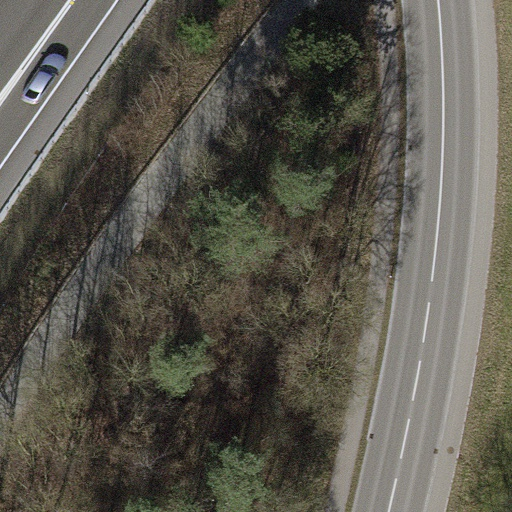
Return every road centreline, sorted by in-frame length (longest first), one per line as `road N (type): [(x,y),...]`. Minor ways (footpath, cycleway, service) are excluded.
road 1 (track): [(300,0),(144,207),(0,424)]
road 2 (tertiary): [(390,511),(438,236),(445,99),(439,0)]
